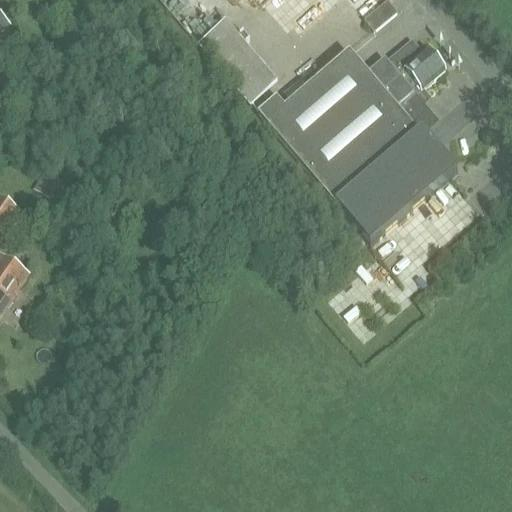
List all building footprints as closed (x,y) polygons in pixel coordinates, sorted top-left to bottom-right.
[(374,37),(396,18),(387,7),(364,26),(374,37)] [(0,35),(8,27),(0,19),(0,35)] [(74,75),(80,69),(92,59),(77,41),(54,65),(68,81),(74,75)] [(412,45),(393,61),(421,95),(445,76),(442,72),(444,70),(437,62),(435,63),(427,54),(423,58),(412,45)] [(385,63),(367,78),(349,57),(283,113),(268,94),(250,110),(370,252),(454,181),(418,139),(436,124),(422,107),(428,102),(421,95),(393,61),(388,66),(385,63)] [(7,95),(7,106),(27,105),(27,95),(7,95)] [(277,201),(264,214),(274,224),(287,210),(277,201)] [(0,238),(17,217),(0,203),(0,238)] [(0,318),(28,278),(0,259),(0,318)]
